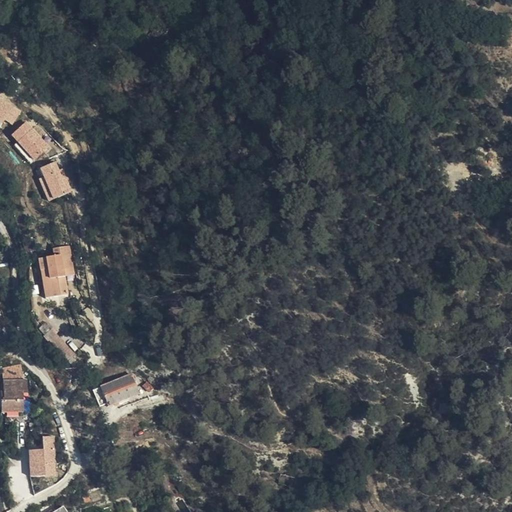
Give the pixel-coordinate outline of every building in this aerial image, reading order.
[(21,111),(0,97),(0,126),(0,127),(5,119),(13,124),(21,111)] [(50,145),(27,120),(12,134),(18,141),(15,145),(31,162),(50,145)] [(60,169),(56,161),(41,167),(45,177),(41,178),(50,200),(73,190),(63,168),(60,169)] [(66,296),(64,277),(63,270),(73,269),(70,246),(52,249),(53,257),(38,260),(45,299),(66,296)] [(63,270),(64,277),(75,275),(73,269),(63,270)] [(71,352),(51,330),(41,338),(62,360),(71,352)] [(23,383),(22,365),(3,366),(4,402),(1,402),(2,413),(24,412),(23,394),(27,394),(27,383),(23,383)] [(105,386),(109,407),(113,405),(118,403),(139,395),(131,375),(105,386)] [(107,408),(109,407),(105,386),(100,388),(101,391),(106,405),(107,408)] [(100,407),(106,405),(101,391),(94,394),(100,407)] [(43,447),(28,449),(31,476),(57,474),(54,434),(42,435),(43,447)]
